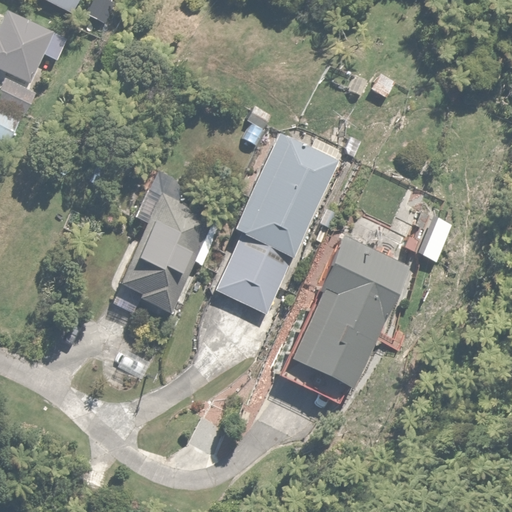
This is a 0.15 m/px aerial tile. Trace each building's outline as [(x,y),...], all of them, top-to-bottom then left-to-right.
[(76,0),(40,0),(69,15),(76,0)] [(0,69),(39,88),(43,80),(49,83),(70,40),(60,36),(2,8),(0,11),(0,69)] [(0,79),(0,105),(23,117),(36,94),(2,76),(0,79)] [(23,117),(0,105),(0,144),(7,148),(23,117)] [(289,137),(276,131),(228,230),(237,234),(208,293),(268,322),(350,151),(295,124),(289,137)] [(144,223),(115,284),(167,309),(191,260),(200,265),(230,204),(173,177),(165,195),(144,185),(129,216),(144,223)] [(400,267),(335,239),(273,379),(337,408),(339,406),(400,267)]
